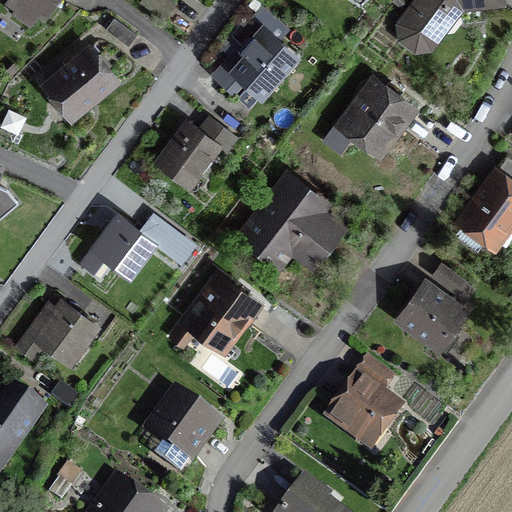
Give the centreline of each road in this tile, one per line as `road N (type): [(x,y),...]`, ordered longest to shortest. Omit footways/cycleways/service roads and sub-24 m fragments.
road 1 (residential): [(219,511),(233,470),(450,174),(511,71)]
road 2 (residential): [(229,0),(0,310)]
road 3 (residential): [(420,511),(511,388)]
